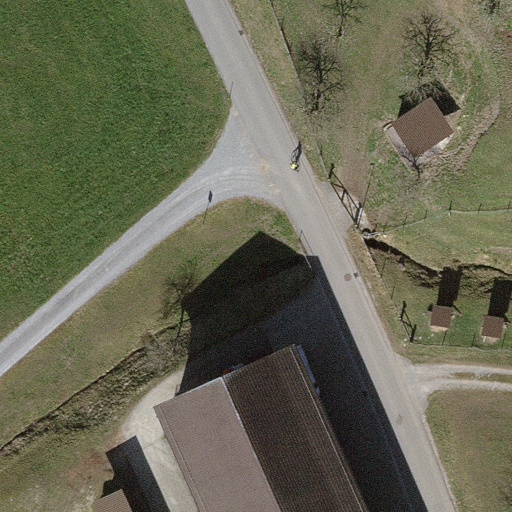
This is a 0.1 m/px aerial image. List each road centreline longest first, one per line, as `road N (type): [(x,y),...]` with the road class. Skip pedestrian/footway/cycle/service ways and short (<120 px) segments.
road 1 (unclassified): [(204,0),(367,355),(428,511)]
road 2 (track): [(269,136),(0,369)]
